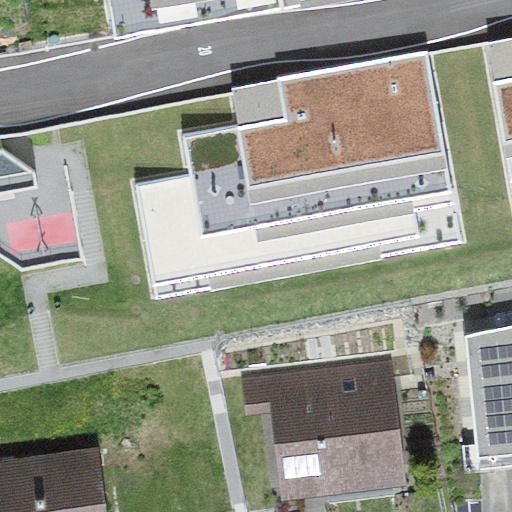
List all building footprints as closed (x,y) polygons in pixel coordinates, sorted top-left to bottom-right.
[(147,0),(152,25),(300,0),(147,0)] [(511,32),(487,37),(511,178),(511,32)] [(232,82),(239,119),(179,130),(187,171),(131,181),(148,278),(418,231),(411,191),(452,183),(427,47),(232,82)] [(398,361),(253,375),(257,422),(280,420),(287,495),(410,484),(398,361)] [(511,366),(468,370),(475,462),(511,459),(511,366)] [(0,511),(111,511),(104,452),(0,465),(0,511)]
